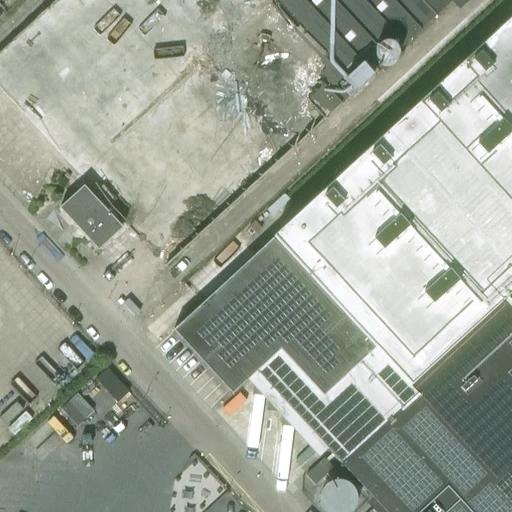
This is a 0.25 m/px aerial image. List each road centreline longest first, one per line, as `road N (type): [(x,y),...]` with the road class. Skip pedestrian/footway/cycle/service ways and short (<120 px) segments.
road 1 (unclassified): [(0,205),(284,511)]
road 2 (unknown): [(200,421),(74,511)]
